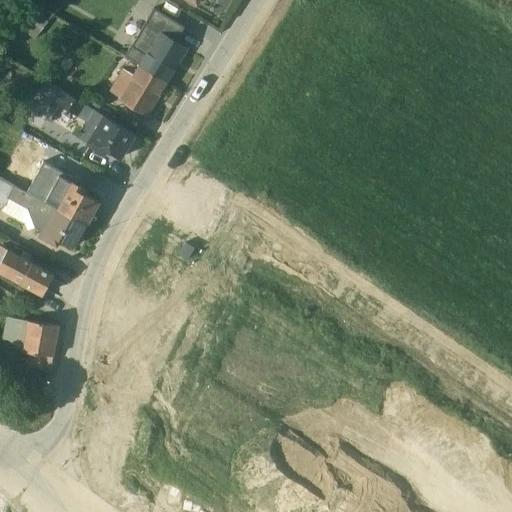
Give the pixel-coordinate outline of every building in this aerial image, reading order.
[(40,0),(39,2),(53,13),(63,0),(40,0)] [(20,27),(34,38),(53,13),(39,2),(20,27)] [(146,22),(126,58),(166,82),(188,46),(146,22)] [(166,82),(126,58),(109,89),(118,95),(117,96),(146,115),(166,82)] [(56,103),(78,115),(85,102),(44,78),(33,96),(52,110),(56,103)] [(135,133),(93,107),(76,135),(86,140),(84,142),(103,154),(106,148),(120,157),(135,133)] [(27,189),(87,222),(99,200),(84,192),(86,187),(68,178),(70,174),(42,160),(27,189)] [(0,174),(0,201),(4,204),(8,197),(26,207),(33,225),(40,227),(37,234),(56,245),(59,238),(74,246),(87,222),(27,189),(0,174)] [(27,228),(33,225),(26,207),(8,197),(4,204),(1,209),(25,222),(27,228)] [(19,254),(0,243),(0,271),(41,294),(53,271),(27,257),(31,252),(23,248),(19,254)] [(49,370),(57,323),(10,315),(7,337),(21,348),(28,350),(26,359),(49,370)]
